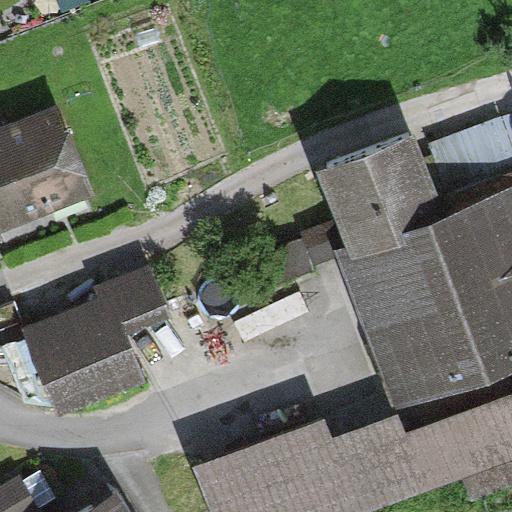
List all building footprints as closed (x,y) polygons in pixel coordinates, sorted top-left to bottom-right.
[(0,222),(98,186),(67,105),(0,129),(0,222)] [(429,125),(334,161),(365,243),(348,250),(407,406),(415,426),(511,389),(511,177),(457,198),(429,125)] [(352,246),(341,212),(300,226),(311,259),(352,246)] [(175,318),(152,263),(98,286),(103,297),(25,331),(62,416),(145,380),(127,339),(175,318)] [(337,413),(204,463),(222,511),(380,511),(511,462),(511,389),(415,426),(407,406),(343,430),(337,413)] [(38,511),(19,476),(0,486),(0,511),(38,511)] [(132,511),(121,492),(110,499),(88,511),(132,511)]
